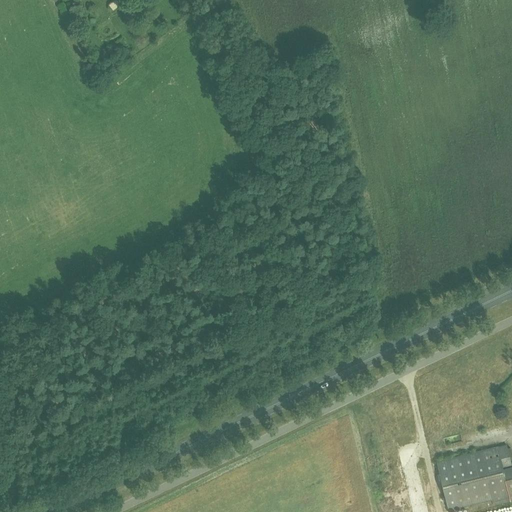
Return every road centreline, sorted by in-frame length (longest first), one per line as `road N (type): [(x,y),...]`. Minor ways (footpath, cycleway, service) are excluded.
road 1 (primary): [(55,511),(511,292)]
road 2 (unclassified): [(109,511),(511,321)]
